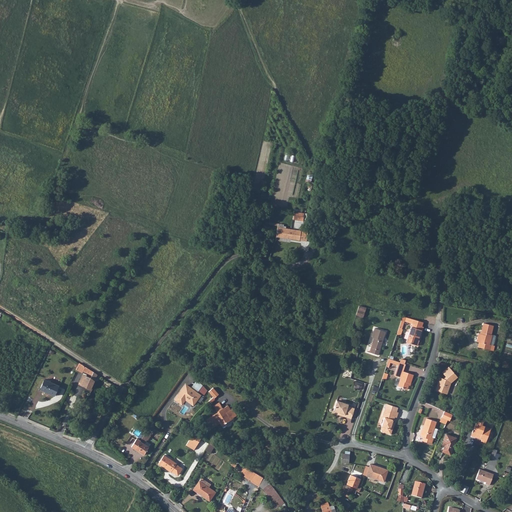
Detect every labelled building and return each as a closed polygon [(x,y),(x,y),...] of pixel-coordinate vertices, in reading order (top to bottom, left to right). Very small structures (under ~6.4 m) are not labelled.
[(305,221),(307,214),(295,211),(293,218),(305,221)] [(278,228),(276,237),(299,241),(300,231),(278,227),(278,228)] [(300,231),(299,241),(306,242),(308,232),(300,231)] [(413,310),(420,313),(422,307),(414,304),(413,310)] [(356,314),(363,315),(366,307),(359,306),(356,314)] [(421,331),(422,326),(412,323),(406,342),(417,346),(419,341),(418,340),(421,331)] [(478,347),(488,349),(490,350),(491,345),(489,344),(492,335),(490,334),(493,325),(483,323),(481,331),(482,331),(481,334),(479,333),(477,342),(479,342),(478,347)] [(375,338),(373,344),(370,353),(378,355),(386,332),(374,328),(371,337),(374,338),(375,338)] [(398,386),(404,388),(410,373),(404,371),(406,364),(403,363),(400,362),(395,375),(401,378),(398,386)] [(97,375),(85,367),(79,363),(76,370),(82,373),(83,371),(91,377),(90,380),(82,376),(78,384),(90,389),(97,375)] [(451,376),(448,378),(447,380),(441,378),(436,389),(447,394),(451,382),(458,377),(450,366),(446,369),(451,376)] [(410,373),(404,388),(407,389),(409,383),(411,384),(413,378),(414,375),(410,373)] [(43,379),(39,389),(54,395),(58,385),(43,379)] [(203,396),(209,391),(198,380),(193,385),(203,396)] [(183,386),(175,398),(182,403),(185,398),(193,404),(200,394),(187,384),(184,387),(183,386)] [(214,387),(210,391),(214,396),(216,397),(221,393),(214,387)] [(206,418),(211,427),(220,422),(221,425),(233,418),(229,411),(230,410),(227,405),(222,408),(219,401),(213,405),(216,411),(217,410),(218,411),(206,418)] [(333,411),(340,413),(343,403),(337,401),(333,411)] [(347,404),(343,416),(351,419),(354,408),(347,406),(348,404),(347,404)] [(391,435),(394,427),(391,426),(396,411),(397,408),(386,404),(382,417),(385,417),(381,429),(382,432),(391,435)] [(444,410),(442,415),(442,416),(448,419),(450,420),(452,413),(444,410)] [(391,426),(394,427),(395,423),(393,422),(394,421),(393,419),(395,416),(398,418),(399,412),(396,411),(391,426)] [(422,440),(430,443),(433,437),(430,436),(436,421),(426,418),(422,428),(419,435),(423,436),(422,440)] [(471,434),(478,436),(483,422),(477,419),(471,434)] [(483,422),(478,436),(481,438),(481,440),(485,442),(491,428),(483,425),(484,422),(483,422)] [(187,444),(195,449),(203,435),(196,429),(187,444)] [(142,438),(146,440),(146,439),(148,440),(151,434),(150,433),(146,431),(142,438)] [(442,450),(450,454),(456,437),(446,433),(442,443),(445,444),(442,450)] [(131,447),(143,455),(150,444),(146,440),(142,438),(140,441),(137,439),(136,438),(131,447)] [(341,462),(349,463),(349,454),(342,454),(341,462)] [(170,471),(176,475),(178,475),(181,470),(180,467),(175,464),(176,463),(163,455),(158,463),(170,472),(170,471)] [(366,476),(384,482),(388,470),(370,464),(366,476)] [(263,478),(256,473),(249,469),(245,474),(261,484),(263,478)] [(476,479),(483,481),(486,472),(479,469),(476,479)] [(486,472),(483,481),(486,482),(485,484),(489,485),(493,474),(486,472)] [(347,484),(357,488),(358,486),(359,484),(356,483),(358,478),(351,475),(347,484)] [(193,490),(209,501),(216,492),(199,481),(193,490)] [(412,496),(421,499),(425,485),(416,482),(412,496)] [(263,488),(274,503),(282,498),(277,492),(269,483),(263,488)] [(348,492),(346,496),(350,497),(351,495),(354,497),(357,491),(359,492),(361,488),(358,486),(357,488),(347,484),(344,490),(348,492)] [(274,503),(277,508),(285,503),(282,498),(274,503)] [(331,511),(328,502),(320,504),(322,511),(331,511)]
